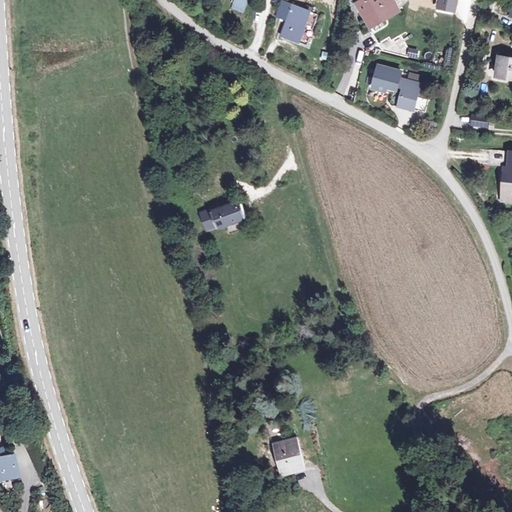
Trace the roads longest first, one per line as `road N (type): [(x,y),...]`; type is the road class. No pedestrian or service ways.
road 1 (secondary): [(85,511),(32,333),(0,72)]
road 2 (residential): [(428,155),(218,42),(163,0)]
road 3 (residential): [(511,326),(490,249),(428,155)]
road 4 (residential): [(476,0),(445,137),(428,155)]
